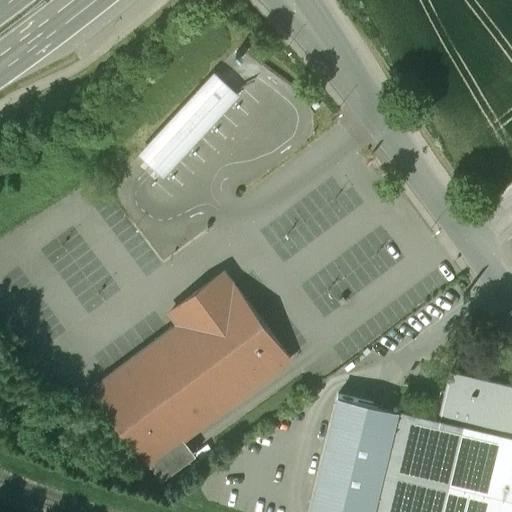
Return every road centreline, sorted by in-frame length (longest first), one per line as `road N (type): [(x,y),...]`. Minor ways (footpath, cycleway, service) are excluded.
road 1 (residential): [(465,235),(290,0)]
road 2 (primary): [(0,76),(96,0)]
